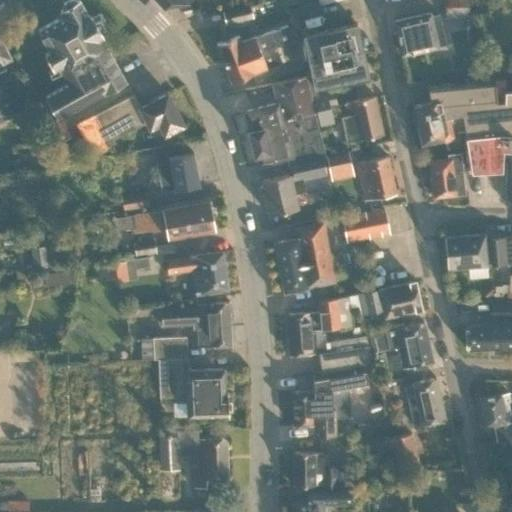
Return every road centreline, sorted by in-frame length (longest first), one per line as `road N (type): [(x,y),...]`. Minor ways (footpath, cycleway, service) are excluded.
road 1 (tertiary): [(262,511),(247,237),(199,80),(130,0)]
road 2 (residential): [(417,218),(370,0)]
road 3 (residential): [(450,370),(417,218)]
road 4 (residential): [(482,511),(450,370)]
